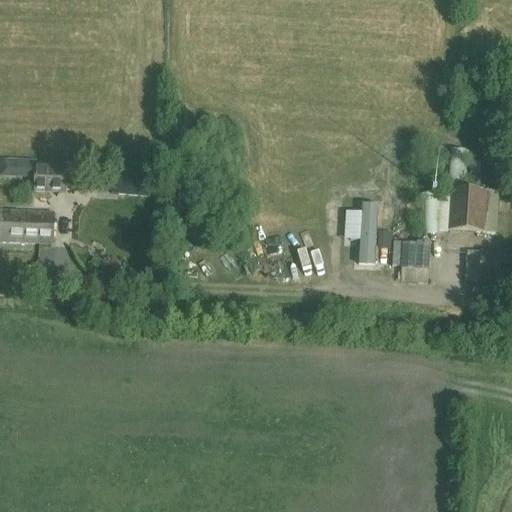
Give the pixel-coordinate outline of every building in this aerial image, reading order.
[(473,117),(484,118),(486,98),(475,97),(473,117)] [(442,186),(441,197),(418,197),(422,236),(437,236),(437,231),(448,232),(484,234),(486,192),(467,191),(468,152),(452,151),(450,186),(442,186)] [(66,196),(66,167),(34,166),(34,194),(66,196)] [(112,195),(152,198),(154,179),(114,175),(112,195)] [(0,244),(53,246),(54,214),(0,212),(0,244)] [(423,239),(395,241),(397,267),(425,265),(423,239)] [(449,244),(452,264),(462,262),(459,243),(449,244)] [(511,254),(482,253),(482,254),(468,253),(466,283),(480,284),(480,285),(511,287),(511,254)]
